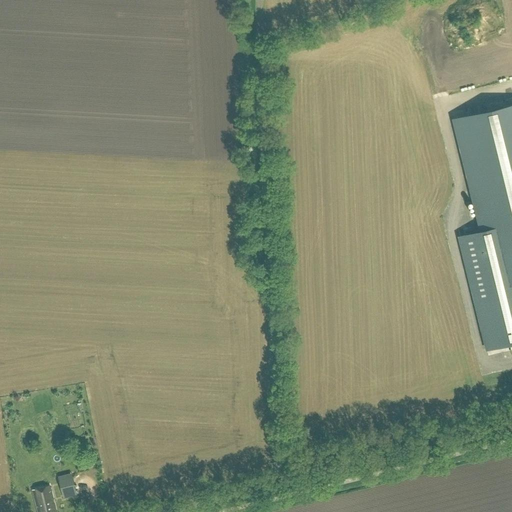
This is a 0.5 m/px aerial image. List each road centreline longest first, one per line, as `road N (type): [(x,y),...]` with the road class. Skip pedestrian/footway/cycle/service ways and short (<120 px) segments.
road 1 (unclassified): [(278,481),(260,0)]
road 2 (tertiary): [(278,481),(511,424)]
road 3 (tertiary): [(278,481),(158,511)]
